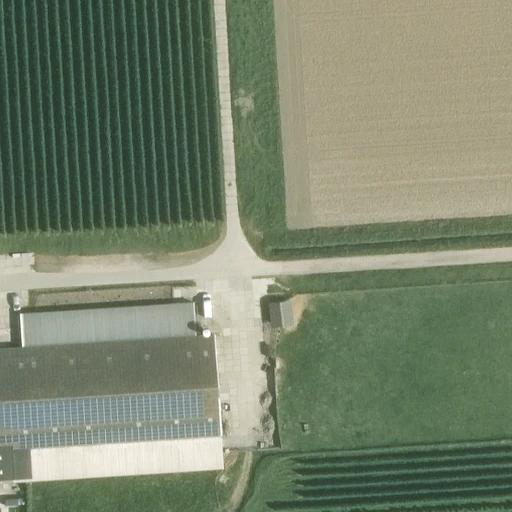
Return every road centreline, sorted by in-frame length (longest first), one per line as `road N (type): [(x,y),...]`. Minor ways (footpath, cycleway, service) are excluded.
road 1 (unclassified): [(0,285),(511,252)]
road 2 (track): [(216,0),(232,270)]
